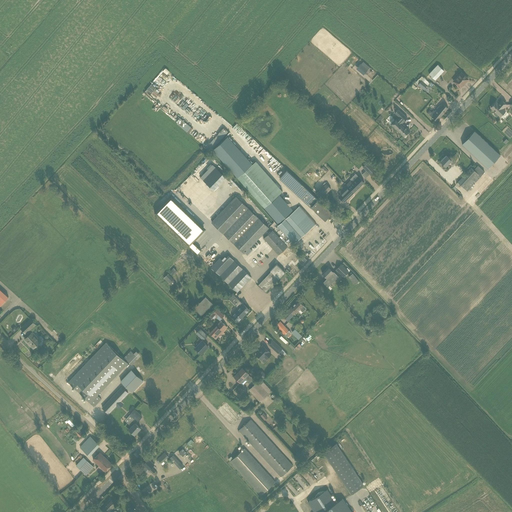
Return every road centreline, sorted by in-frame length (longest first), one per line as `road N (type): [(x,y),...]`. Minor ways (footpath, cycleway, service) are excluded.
road 1 (tertiary): [(131,462),(511,57)]
road 2 (unclassified): [(131,462),(0,338)]
road 3 (unknown): [(359,511),(333,479),(300,498),(274,493),(256,511)]
